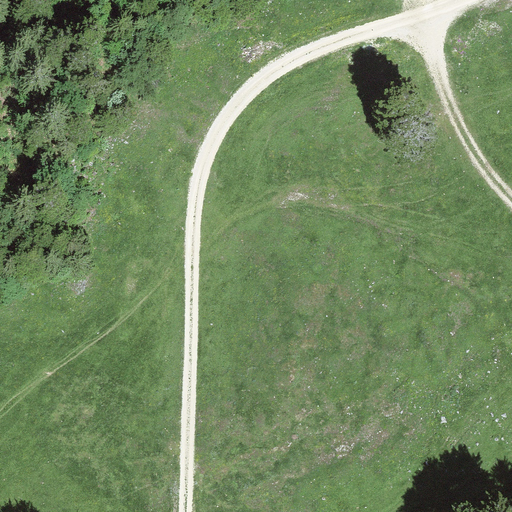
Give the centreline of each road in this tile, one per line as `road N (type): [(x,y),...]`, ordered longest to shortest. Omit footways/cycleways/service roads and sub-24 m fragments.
road 1 (track): [(424,16),(341,40),(268,74),(214,138),(195,223),(185,511)]
road 2 (track): [(511,200),(454,116),(424,16)]
